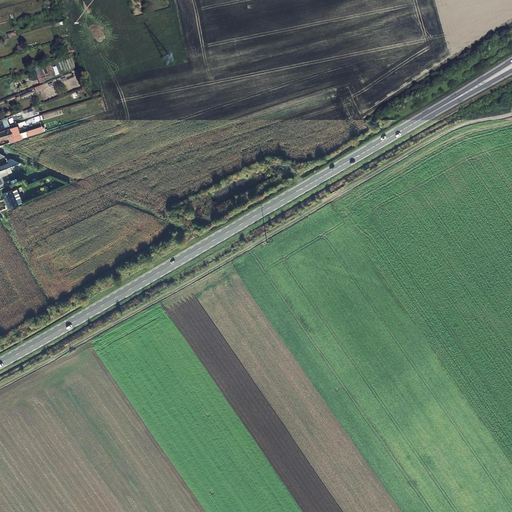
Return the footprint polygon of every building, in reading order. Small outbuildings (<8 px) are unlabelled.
[(36,92),(45,88),(44,84),(34,88),(36,92)] [(72,93),(74,99),(81,97),(79,91),(72,93)] [(18,116),(20,122),(30,119),(28,113),(18,116)] [(14,119),(9,121),(11,125),(20,122),(18,116),(17,117),(17,116),(13,118),(14,119)] [(9,128),(9,130),(0,133),(0,139),(8,136),(10,141),(17,138),(12,126),(9,128)] [(27,135),(44,132),(43,127),(26,130),(27,135)] [(8,161),(9,165),(0,168),(0,171),(4,170),(5,169),(6,169),(12,166),(19,164),(11,160),(8,161)] [(6,169),(7,172),(21,166),(20,163),(19,164),(12,166),(6,169)] [(20,200),(16,189),(12,191),(16,202),(20,200)] [(12,191),(11,190),(2,194),(7,205),(6,206),(7,210),(17,206),(22,204),(20,200),(16,202),(12,191)]
